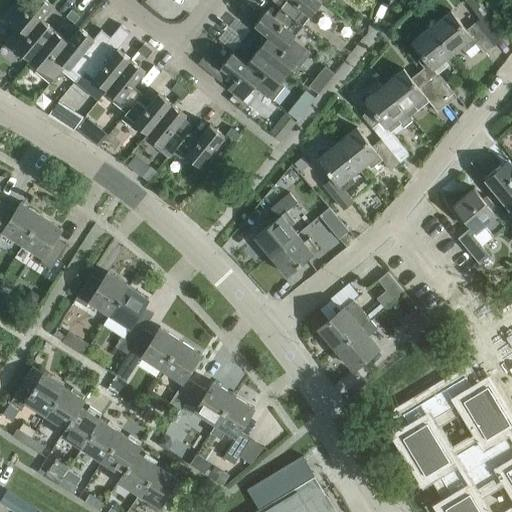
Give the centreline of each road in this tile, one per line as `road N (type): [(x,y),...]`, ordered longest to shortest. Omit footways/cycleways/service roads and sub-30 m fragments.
road 1 (residential): [(271,330),(390,222),(511,70)]
road 2 (unclassified): [(271,330),(199,249),(123,185),(0,109)]
road 3 (unclassified): [(387,511),(271,330)]
